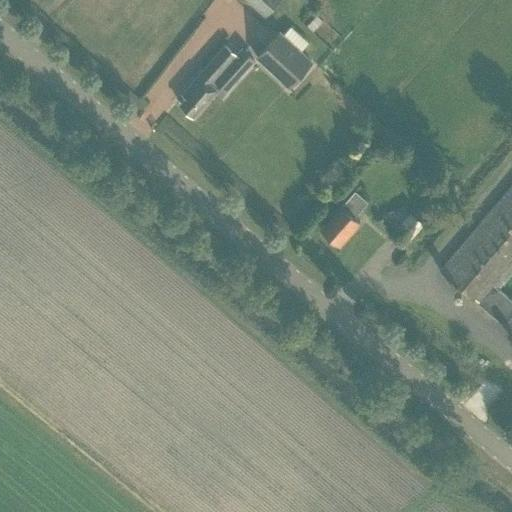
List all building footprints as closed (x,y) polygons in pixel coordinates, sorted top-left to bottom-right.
[(246,0),(264,16),(279,0),(246,0)] [(288,84),(310,60),(311,59),(281,30),(257,55),(288,84)] [(224,90),(225,91),(254,60),(241,48),(235,55),(224,45),(181,92),(186,97),(180,103),(193,115),(215,89),(221,94),(224,90)] [(511,298),(511,300),(504,294),(497,287),(511,269),(511,182),(439,270),(511,331),(511,298)] [(342,204),(320,228),(339,244),(359,221),(353,215),(367,201),(356,191),(343,205),(342,204)] [(426,221),(414,209),(392,234),(404,246),(426,221)]
